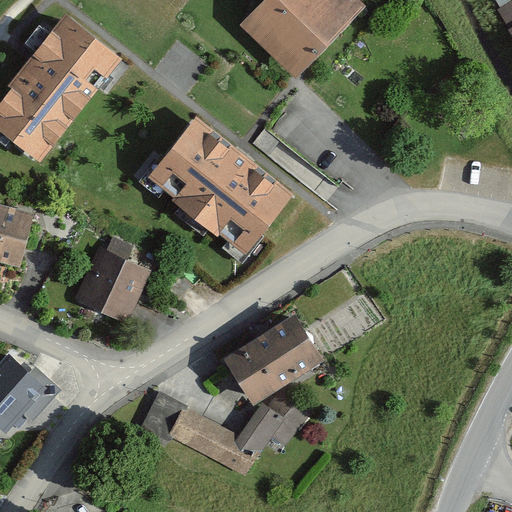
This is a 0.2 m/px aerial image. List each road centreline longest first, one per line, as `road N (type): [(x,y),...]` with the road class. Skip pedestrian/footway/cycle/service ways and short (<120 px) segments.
road 1 (residential): [(511,221),(474,208),(427,206),(387,218),(127,374)]
road 2 (residential): [(127,374),(67,434),(14,511)]
road 3 (secondary): [(451,511),(511,376)]
road 4 (residential): [(0,321),(127,374)]
